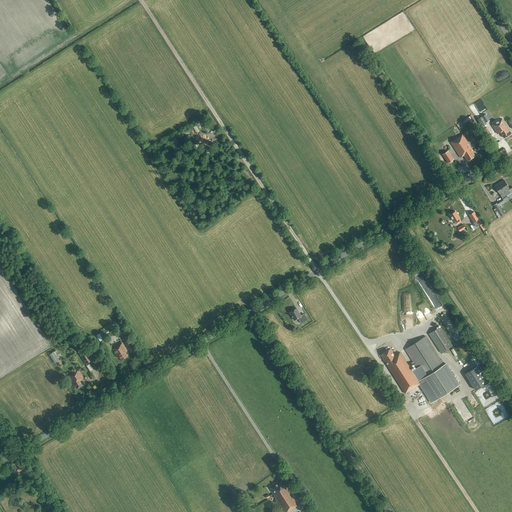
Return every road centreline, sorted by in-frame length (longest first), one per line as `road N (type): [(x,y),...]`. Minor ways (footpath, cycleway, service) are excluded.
road 1 (tertiary): [(0,462),(511,154)]
road 2 (track): [(318,271),(139,0)]
road 3 (track): [(363,340),(477,511)]
road 4 (track): [(403,219),(511,388)]
road 5 (track): [(202,343),(280,471)]
